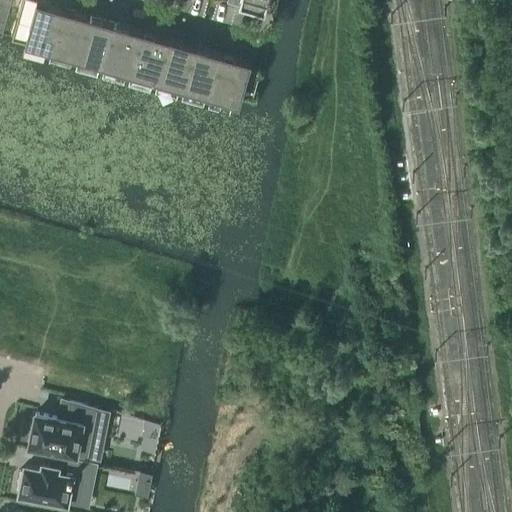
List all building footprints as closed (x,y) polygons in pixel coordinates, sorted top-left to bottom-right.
[(59,29),(66,5),(48,0),(22,0),(11,37),(53,49),(55,42),(55,41),(58,29),(59,29)] [(239,0),(239,4),(264,12),(267,0),(239,0)] [(92,12),(66,5),(59,29),(58,29),(55,41),(55,42),(53,49),(80,57),(92,12)] [(119,20),(92,12),(80,57),(106,64),(108,57),(108,56),(111,44),(112,44),(119,20)] [(146,28),(119,20),(112,44),(111,44),(108,56),(108,57),(109,57),(106,64),(133,72),(146,28)] [(172,35),(146,28),(133,72),(160,79),(172,35)] [(199,43),(172,35),(160,79),(186,87),(188,79),(187,79),(191,67),(192,67),(199,43)] [(225,50),(199,43),(192,67),(191,67),(187,79),(188,79),(186,87),(213,94),(225,50)] [(252,58),(225,50),(213,94),(239,102),(252,58)] [(35,411),(29,444),(87,455),(95,416),(105,418),(106,410),(69,399),(65,417),(35,411)] [(41,469),(24,466),(24,469),(20,468),(16,486),(20,487),(19,492),(78,503),(83,477),(90,479),(94,461),(60,454),(57,467),(42,464),(41,469)]
